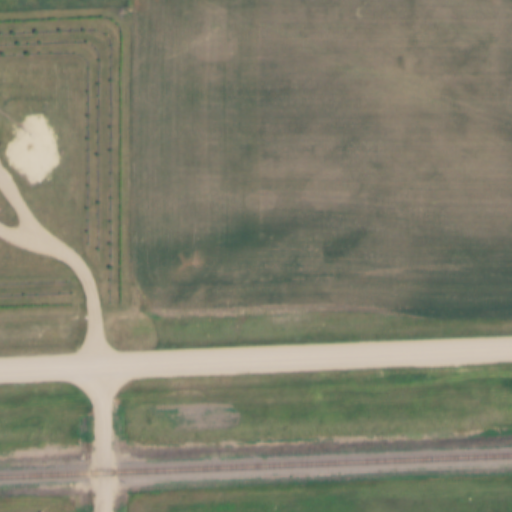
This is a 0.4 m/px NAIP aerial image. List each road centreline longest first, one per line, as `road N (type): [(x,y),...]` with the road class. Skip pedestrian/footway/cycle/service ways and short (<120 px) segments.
road 1 (tertiary): [(511,344),(0,366)]
road 2 (residential): [(101,511),(102,362)]
